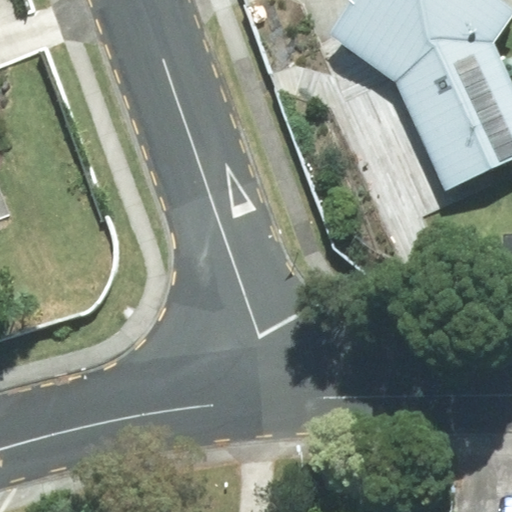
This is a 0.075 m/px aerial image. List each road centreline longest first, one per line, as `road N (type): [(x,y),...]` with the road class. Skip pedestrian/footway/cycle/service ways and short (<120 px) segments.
road 1 (residential): [(135,0),(273,401)]
road 2 (residential): [(0,452),(273,401)]
road 3 (residential): [(273,401),(511,397)]
